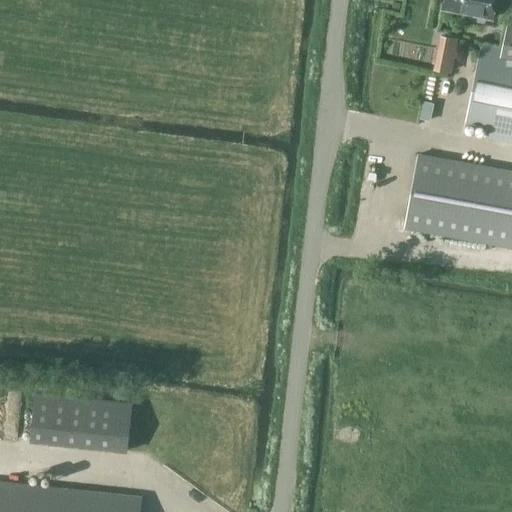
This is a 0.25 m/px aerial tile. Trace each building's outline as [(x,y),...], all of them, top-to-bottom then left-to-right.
[(444,0),(443,8),(493,18),(496,0),(444,0)] [(503,49),(483,45),(467,121),(488,125),(485,137),(511,142),(511,29),(507,29),(503,49)] [(441,37),(435,68),(451,72),(457,40),(441,37)] [(405,228),(511,247),(511,171),(419,155),(405,228)] [(132,403),(36,393),(31,442),(127,452),(132,403)] [(139,511),(141,497),(0,482),(0,511),(139,511)]
